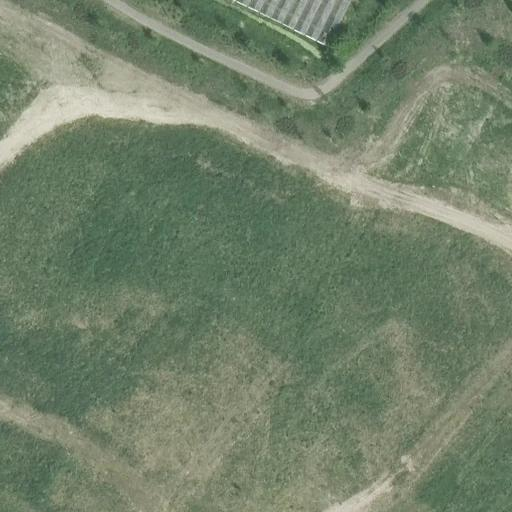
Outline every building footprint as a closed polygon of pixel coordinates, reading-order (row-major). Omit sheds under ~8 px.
[(230,0),(327,47),(349,0),(230,0)] [(0,6),(0,45),(15,52),(11,61),(30,69),(43,35),(20,25),(24,16),(0,6)] [(466,84),(432,99),(447,135),(438,139),(446,157),(480,143),(470,120),(479,116),(466,84)] [(75,128),(71,186),(97,188),(101,130),(75,128)] [(101,130),(97,188),(123,189),(127,132),(101,130)] [(206,151),(185,204),(209,214),(231,160),(206,151)] [(231,160),(209,214),(233,224),(255,170),(231,160)] [(316,204),(296,258),(321,267),(340,212),(316,204)] [(340,212),(321,267),(346,276),(365,221),(340,212)] [(474,244),(420,265),(430,289),(484,268),(474,244)] [(13,246),(0,249),(0,276),(20,271),(13,246)] [(484,268),(430,289),(440,314),(493,292),(484,268)] [(20,271),(0,276),(0,303),(27,296),(20,271)] [(66,328),(24,369),(43,387),(84,347),(66,328)] [(385,345),(368,365),(413,402),(430,382),(385,345)] [(84,347),(43,387),(61,406),(102,366),(84,347)] [(368,365),(352,386),(396,422),(413,402),(368,365)] [(511,392),(495,407),(511,427),(511,392)] [(159,394),(135,446),(159,457),(183,404),(159,394)] [(183,404),(159,457),(183,468),(207,415),(183,404)] [(511,427),(495,407),(475,424),(511,467),(511,427)] [(303,432),(277,438),(291,494),(317,488),(303,432)] [(277,438),(252,444),(266,500),(291,494),(277,438)] [(45,472),(19,511),(50,511),(67,486),(45,472)] [(67,486),(50,511),(81,511),(89,500),(67,486)] [(435,511),(413,493),(396,511),(435,511)]
